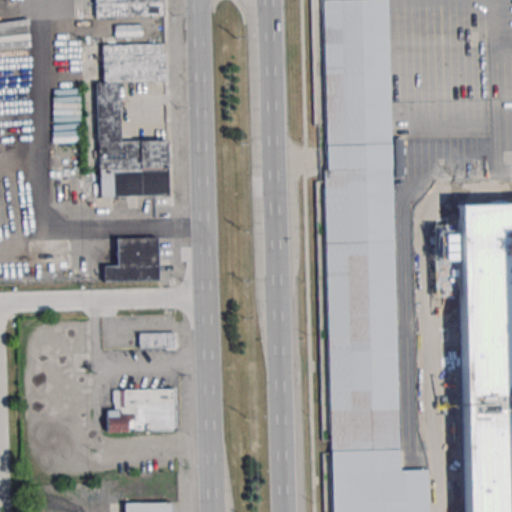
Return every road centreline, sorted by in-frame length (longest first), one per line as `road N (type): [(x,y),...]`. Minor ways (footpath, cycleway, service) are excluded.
road 1 (primary): [(273,274),(266,33)]
road 2 (primary): [(280,511),(273,274)]
road 3 (primary): [(194,0),(199,220)]
road 4 (primary): [(203,364),(208,511)]
